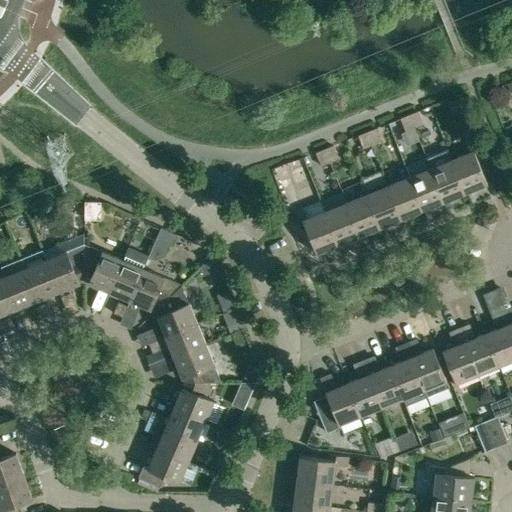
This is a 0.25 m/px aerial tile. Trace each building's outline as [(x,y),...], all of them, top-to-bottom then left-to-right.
[(391,0),(376,0),(380,8),(392,3),(391,0)] [(417,111),(409,115),(414,128),(423,124),(417,111)] [(406,131),(414,128),(409,115),(400,118),(406,131)] [(375,129),(367,132),(372,145),(381,141),(375,129)] [(372,145),(367,132),(358,136),(363,149),(372,145)] [(452,160),(465,192),(487,184),(478,161),(474,152),(479,150),(475,138),(466,142),(470,153),(452,160)] [(324,149),(330,162),(338,159),(333,146),(324,149)] [(316,153),(319,161),(321,166),(330,162),(324,149),(316,153)] [(431,169),(444,201),(465,192),(452,160),(431,169)] [(410,177),(423,210),(444,201),(431,169),(410,177)] [(389,186),(402,218),(423,210),(410,177),(389,186)] [(367,195),(380,227),(402,218),(389,186),(367,195)] [(346,204),(359,236),(380,227),(367,195),(346,204)] [(85,214),(101,214),(101,202),(85,202),(85,214)] [(346,204),(325,212),(338,245),(359,236),(346,204)] [(338,245),(325,212),(307,219),(303,209),(294,212),(298,223),(304,221),(316,253),(338,245)] [(150,251),(147,258),(154,261),(164,257),(174,235),(160,229),(150,251)] [(79,283),(84,281),(84,244),(46,259),(59,292),(79,283)] [(89,283),(109,292),(123,260),(84,244),(84,281),(89,283)] [(38,300),(59,292),(46,259),(43,252),(22,260),(38,300)] [(206,262),(210,272),(214,281),(225,276),(215,253),(206,262)] [(2,269),(5,276),(18,308),(38,300),(22,260),(2,269)] [(109,292),(130,300),(143,268),(123,260),(109,292)] [(163,277),(143,268),(130,300),(150,309),(155,311),(181,286),(180,285),(163,278),(163,277)] [(5,276),(0,277),(0,315),(18,308),(5,276)] [(157,316),(165,337),(197,324),(189,303),(181,286),(155,311),(157,316)] [(50,301),(41,305),(45,316),(54,313),(50,301)] [(113,313),(123,317),(127,306),(118,302),(113,313)] [(36,320),(45,316),(41,305),(32,309),(36,320)] [(127,306),(123,317),(120,324),(131,328),(139,311),(127,306)] [(501,311),(505,320),(511,316),(511,309),(511,307),(501,311)] [(505,320),(501,311),(491,315),(495,324),(505,320)] [(9,318),(0,322),(5,333),(14,329),(9,318)] [(173,357),(206,344),(197,324),(165,337),(173,357)] [(459,328),(463,337),(472,333),(469,324),(459,328)] [(486,333),(499,366),(511,360),(511,337),(507,325),(486,333)] [(463,337),(459,328),(449,332),(453,341),(463,337)] [(486,333),(465,342),(477,374),(499,366),(486,333)] [(160,339),(149,343),(152,353),(164,348),(160,339)] [(406,343),(409,352),(419,348),(415,339),(406,343)] [(456,383),(477,374),(465,342),(443,351),(456,383)] [(409,352),(406,343),(396,347),(399,356),(409,352)] [(206,344),(173,357),(182,377),(184,382),(206,382),(221,383),(206,344)] [(411,357),(427,396),(449,387),(446,381),(433,348),(411,357)] [(390,366),(379,370),(373,356),(363,360),(382,407),(403,398),(390,366)] [(427,396),(411,357),(390,366),(403,398),(406,405),(427,396)] [(382,407),(363,360),(353,364),(357,373),(355,374),(357,379),(347,383),(360,415),(382,407)] [(331,373),(320,378),(323,387),(334,382),(331,373)] [(182,387),(173,408),(205,421),(214,401),(200,395),(206,382),(184,382),(182,387)] [(340,424),(360,415),(347,383),(325,391),(326,395),(313,400),(326,432),(341,426),(340,424)] [(173,408),(165,428),(196,441),(205,421),(173,408)] [(152,412),(148,421),(159,425),(163,416),(152,412)] [(497,416),(474,425),(485,452),(508,443),(497,416)] [(155,434),(159,425),(148,421),(144,430),(155,434)] [(165,428),(156,448),(188,461),(196,441),(165,428)] [(188,461),(156,448),(148,468),(144,466),(140,475),(151,480),(155,471),(179,482),(188,461)] [(0,484),(24,476),(16,453),(0,459),(0,484)] [(301,456),(298,479),(333,484),(335,465),(346,466),(348,457),(336,455),(336,461),(301,456)] [(436,473),(433,496),(471,501),(474,477),(436,473)] [(24,476),(0,484),(0,511),(18,511),(16,505),(32,499),(24,476)] [(330,507),(333,484),(298,479),(295,502),(330,507)] [(469,511),(471,501),(433,496),(431,511),(469,511)] [(328,511),(330,507),(295,502),(293,511),(328,511)] [(368,502),(367,511),(370,511),(380,511),(382,504),(368,502)]
